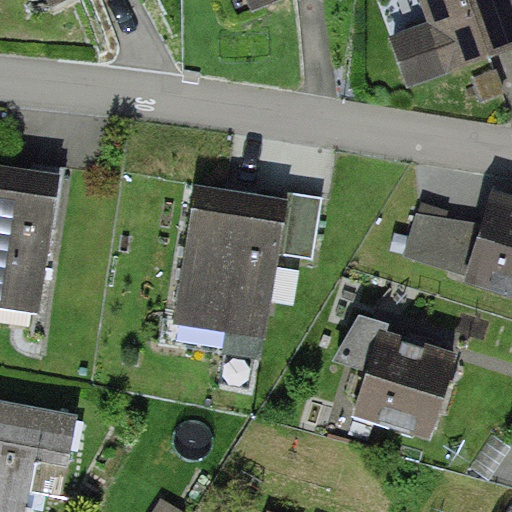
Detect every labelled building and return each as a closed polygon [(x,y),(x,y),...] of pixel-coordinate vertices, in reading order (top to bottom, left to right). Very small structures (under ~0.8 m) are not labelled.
[(241,0),(247,14),(278,0),(241,0)] [(511,9),(508,0),(411,0),(423,27),(374,47),(394,96),(511,48),(511,9)] [(53,172),(0,164),(0,316),(31,321),(53,172)] [(259,200),(197,190),(178,310),(265,324),(277,255),(312,261),(322,200),(260,190),(259,200)] [(511,205),(496,200),(486,228),(419,217),(406,256),(511,289),(511,205)] [(431,433),(455,360),(425,350),(429,338),(410,332),(407,344),(384,336),(387,327),(362,320),(339,360),(372,371),(359,409),(431,433)] [(66,414),(0,404),(0,511),(21,511),(29,460),(59,464),(66,414)]
